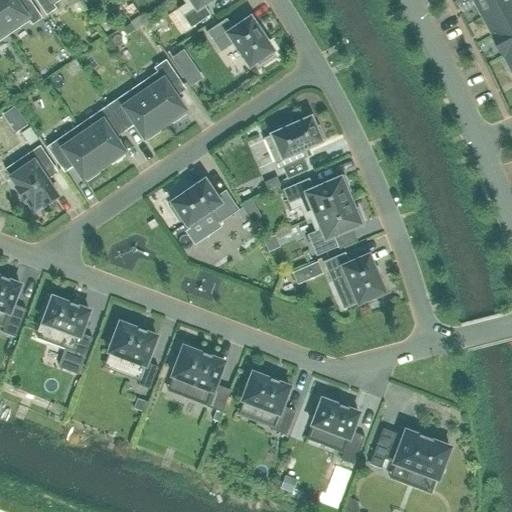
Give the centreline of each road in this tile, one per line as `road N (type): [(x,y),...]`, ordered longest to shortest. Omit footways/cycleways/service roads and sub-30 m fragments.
road 1 (residential): [(316,65),(38,258)]
road 2 (residential): [(338,373),(38,258)]
road 3 (residential): [(431,347),(377,181),(316,65)]
road 4 (residential): [(482,142),(407,0)]
